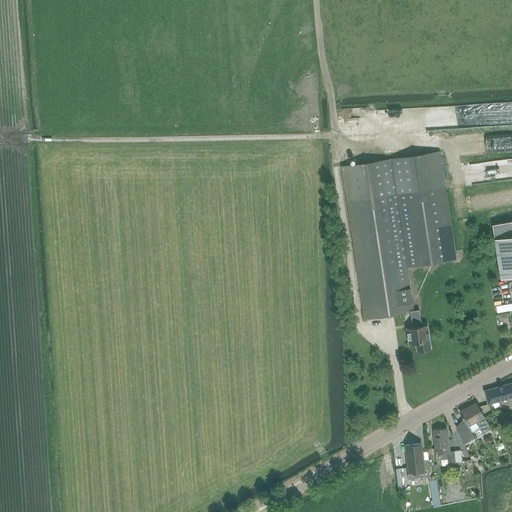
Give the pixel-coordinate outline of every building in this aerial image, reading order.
[(511,116),(511,96),(463,98),(464,118),(511,116)] [(445,187),(440,151),(342,165),(348,202),(347,202),(365,318),(410,311),(413,327),(407,328),(409,343),(416,342),(417,350),(431,348),(427,325),(422,326),(419,309),(414,310),(407,266),(456,259),(445,187)] [(511,221),(492,224),(494,239),(501,279),(511,277),(511,221)] [(488,404),(511,397),(511,382),(485,390),(488,404)] [(463,427),(457,430),(465,443),(475,438),(471,432),(480,427),(483,432),(491,428),(476,402),(460,412),(464,420),(461,423),(463,427)] [(434,430),(436,451),(434,451),(435,459),(438,458),(438,460),(448,459),(448,462),(461,461),(460,450),(449,451),(447,428),(434,430)] [(420,477),(430,476),(429,467),(424,467),(421,443),(408,445),(411,470),(419,469),(420,477)]
